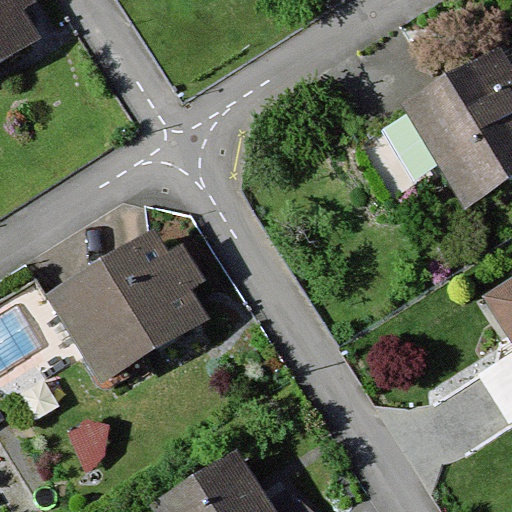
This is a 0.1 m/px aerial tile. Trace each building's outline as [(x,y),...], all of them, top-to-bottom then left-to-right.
[(0,0),(0,59),(37,36),(20,9),(31,1),(30,0),(0,0)] [(469,205),(511,180),(511,97),(489,59),(410,105),(469,205)] [(63,312),(110,387),(207,326),(160,252),(63,312)] [(511,329),(511,284),(492,297),(511,329)] [(156,511),(275,511),(242,459),(156,511)]
